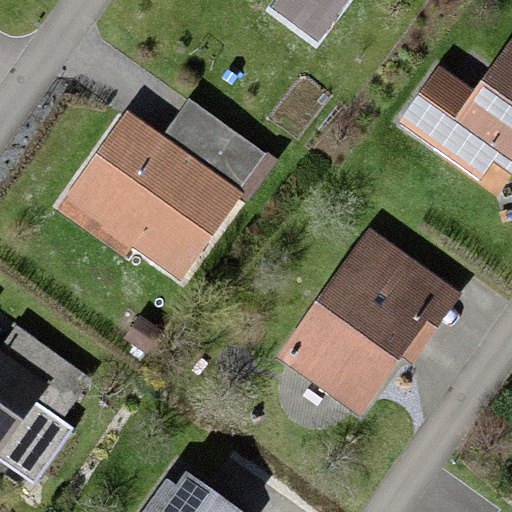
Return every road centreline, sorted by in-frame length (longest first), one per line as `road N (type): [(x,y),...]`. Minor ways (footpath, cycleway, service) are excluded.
road 1 (residential): [(387,511),(511,340)]
road 2 (residential): [(93,0),(0,127)]
